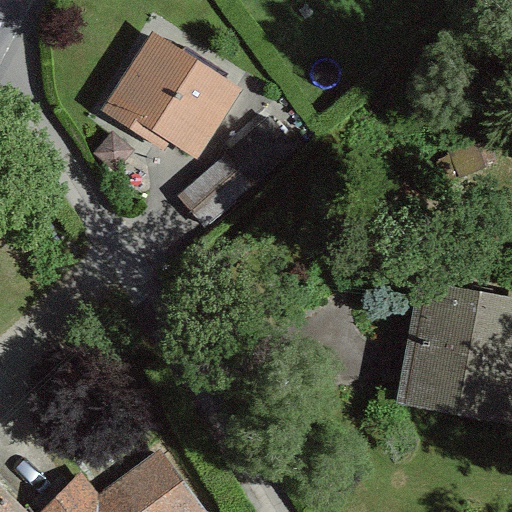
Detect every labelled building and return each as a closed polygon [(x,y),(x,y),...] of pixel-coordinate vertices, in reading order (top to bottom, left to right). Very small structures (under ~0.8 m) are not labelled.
[(156,38),(105,116),(165,155),(172,144),(199,162),(244,94),(156,38)] [(286,110),(180,198),(208,231),(313,143),(286,110)] [(511,298),(422,282),(399,406),(511,426),(511,298)] [(105,500),(84,473),(49,511),(210,511),(164,453),(105,500)] [(0,511),(28,511),(0,483),(0,511)]
